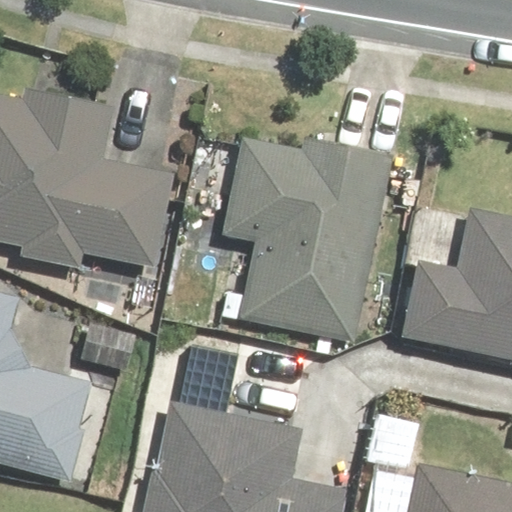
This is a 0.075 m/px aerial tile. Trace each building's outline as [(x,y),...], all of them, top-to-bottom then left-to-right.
[(0,236),(28,242),(26,251),(89,264),(92,248),(161,262),(182,168),(110,153),(122,97),(34,78),(31,93),(0,85),(0,236)] [(361,339),(401,146),(313,128),(310,143),(249,131),(228,233),(260,240),(245,315),(361,339)] [(425,255),(408,334),(511,355),(511,210),(476,203),(463,263),(425,255)] [(0,459),(73,479),(101,379),(37,361),(20,324),(28,294),(0,286),(0,459)] [(174,393),(148,511),(350,511),(356,486),(300,474),(311,422),(174,393)] [(384,511),(372,509),(371,511),(511,511),(511,477),(425,460),(413,511),(384,511)]
